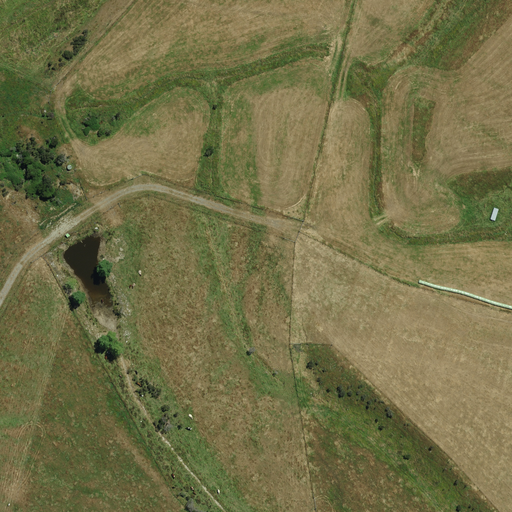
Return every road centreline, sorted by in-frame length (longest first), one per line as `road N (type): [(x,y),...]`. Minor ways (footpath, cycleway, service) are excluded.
road 1 (track): [(0,302),(23,261),(105,200),(180,200),(297,232),(362,229),(419,187)]
road 2 (track): [(105,200),(63,121),(43,98),(0,79)]
